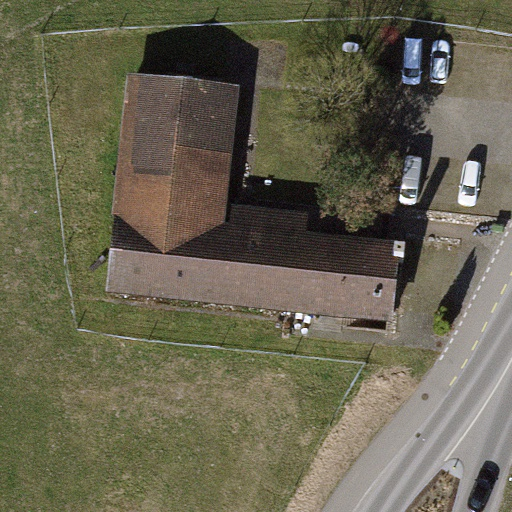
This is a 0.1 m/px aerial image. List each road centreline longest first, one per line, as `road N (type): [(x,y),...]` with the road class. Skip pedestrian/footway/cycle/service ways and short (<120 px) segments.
road 1 (tertiary): [(511,352),(406,471),(380,511)]
road 2 (tertiary): [(477,511),(511,390)]
